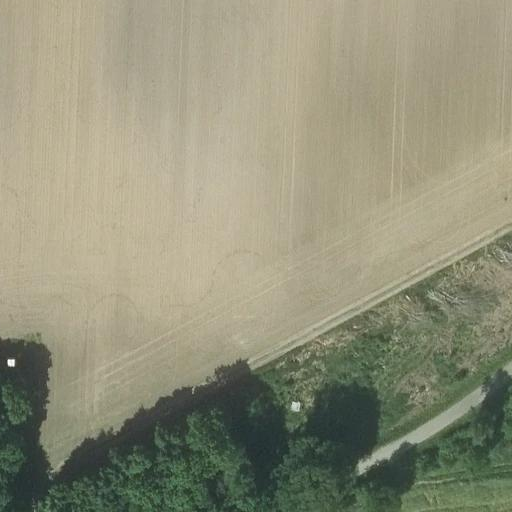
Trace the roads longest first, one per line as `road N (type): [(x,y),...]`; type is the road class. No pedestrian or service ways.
road 1 (track): [(33,511),(65,462),(511,228)]
road 2 (unclassified): [(248,511),(399,438),(511,362)]
